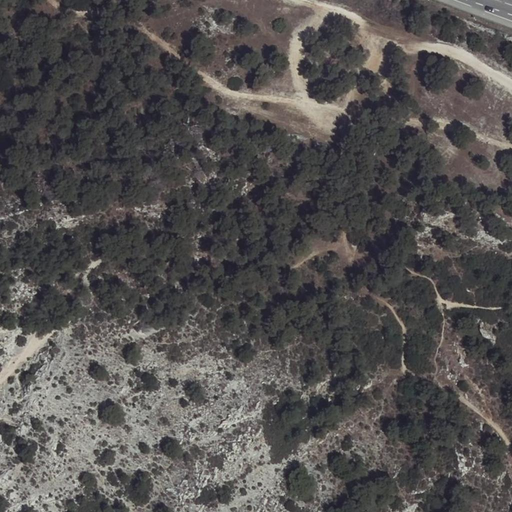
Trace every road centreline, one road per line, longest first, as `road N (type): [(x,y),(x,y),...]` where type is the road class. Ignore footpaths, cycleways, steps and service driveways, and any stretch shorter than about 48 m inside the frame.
road 1 (track): [(331,5),(304,28),(292,54),(311,109),(339,108),(367,73),(374,31),(353,17)]
road 2 (track): [(339,108),(403,116),(511,148)]
road 3 (track): [(511,84),(442,45),(413,50),(374,31)]
